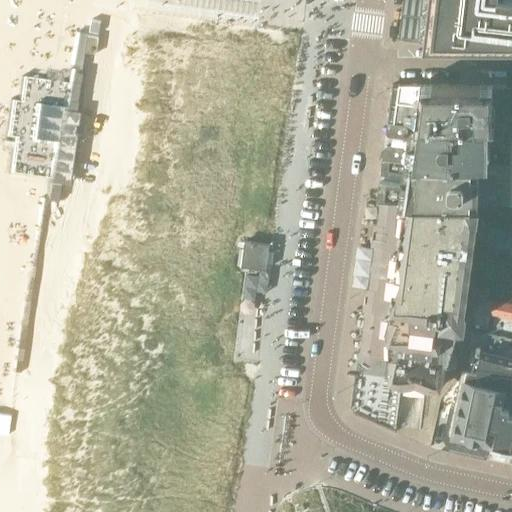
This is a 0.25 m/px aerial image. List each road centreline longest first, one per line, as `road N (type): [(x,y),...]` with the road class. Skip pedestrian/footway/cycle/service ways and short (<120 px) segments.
road 1 (secondary): [(511,494),(439,478),(334,436),(321,422),(317,401),(360,66)]
road 2 (residential): [(511,65),(360,66)]
